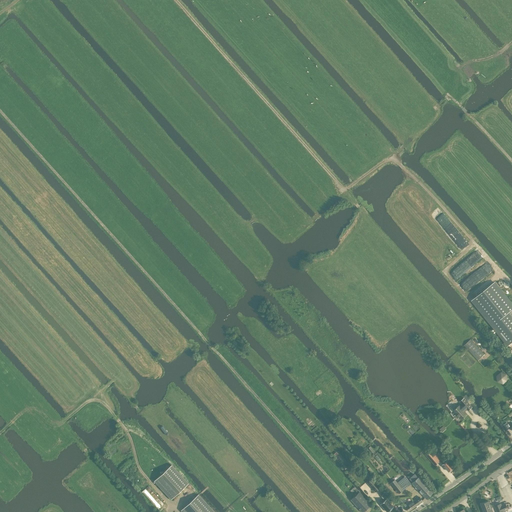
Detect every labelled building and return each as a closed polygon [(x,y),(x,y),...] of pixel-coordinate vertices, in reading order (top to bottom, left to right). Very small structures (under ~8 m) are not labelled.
[(511,302),(495,281),(471,300),(508,346),(511,342),(511,315),(509,312),(511,309),(511,302)] [(485,355),(470,339),(464,345),(478,361),(485,355)] [(496,376),(497,382),(503,384),(508,380),(507,374),(501,372),(496,376)] [(459,405),(454,410),(453,411),(456,414),(455,416),(458,418),(458,419),(459,417),(462,420),(468,415),(465,411),(467,409),(468,411),(472,407),(464,398),(460,402),(463,405),(461,407),(459,405)] [(506,422),(501,425),(505,431),(510,427),(506,422)] [(430,450),(425,454),(435,466),(440,461),(430,450)] [(449,471),(455,467),(448,460),(447,461),(445,460),(442,463),(443,465),(449,471)] [(171,465),(154,481),(171,499),(188,483),(171,465)] [(412,483),(422,495),(426,499),(433,493),(419,477),(418,478),(415,475),(410,479),(413,482),(412,483)] [(375,492),(380,488),(372,478),(367,483),(375,492)] [(395,480),(391,483),(399,493),(403,490),(395,480)] [(362,511),(371,504),(360,492),(354,486),(350,491),(352,493),(355,490),(358,493),(351,500),(361,511),(362,511)] [(385,500),(380,504),(387,511),(393,507),(386,499),(388,497),(384,493),(381,496),(385,500)] [(182,511),(214,511),(198,494),(181,510),(182,511)] [(419,497),(412,502),(409,504),(407,502),(403,505),(408,511),(422,501),(419,497)] [(491,511),(493,511),(489,501),(481,504),(484,511),(491,511)]
